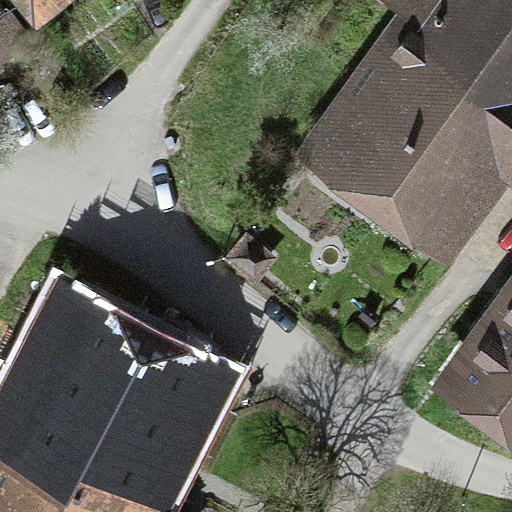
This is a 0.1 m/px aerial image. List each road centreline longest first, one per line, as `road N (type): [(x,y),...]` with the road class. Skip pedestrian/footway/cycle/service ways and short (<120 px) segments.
road 1 (residential): [(511,482),(385,428),(74,220)]
road 2 (residential): [(210,0),(74,220)]
